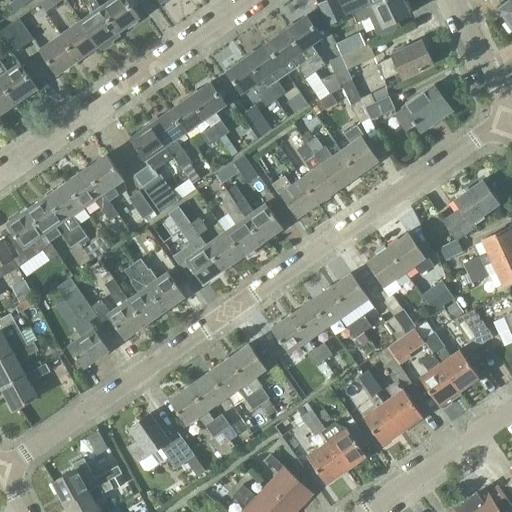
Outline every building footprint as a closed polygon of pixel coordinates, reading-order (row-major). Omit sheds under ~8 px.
[(14,12),(30,0),(14,0),(9,4),(14,12)] [(44,12),(60,0),(45,0),(39,4),(44,12)] [(92,13),(80,21),(98,46),(99,45),(101,49),(104,49),(112,43),(113,41),(110,37),(118,32),(100,7),(95,0),(91,0),(89,2),(92,13)] [(126,0),(110,0),(100,7),(118,32),(139,18),(130,5),(126,0)] [(328,24),(352,13),(380,0),(357,0),(340,8),(336,0),(328,0),(319,5),(328,24)] [(383,27),(409,14),(402,0),(380,0),(352,13),(357,23),(370,17),(369,15),(376,12),(383,27)] [(504,22),(511,32),(511,31),(511,0),(501,10),(508,20),(504,22)] [(306,16),(286,30),(315,72),(325,65),(311,44),(321,37),(306,16)] [(17,21),(7,28),(21,48),(31,41),(17,21)] [(80,21),(60,35),(77,61),(98,46),(80,21)] [(0,39),(11,55),(21,48),(7,28),(0,32),(0,39)] [(286,30),(266,44),(287,73),(297,66),(305,79),(315,72),(286,30)] [(359,34),(336,44),(341,55),(347,70),(375,57),(369,44),(364,46),(359,34)] [(60,35),(39,50),(57,75),(77,61),(60,35)] [(403,78),(434,64),(423,40),(392,54),(393,57),(377,64),(384,79),(400,72),(403,78)] [(266,44),(246,58),(261,79),(267,87),(276,99),(285,93),(277,80),(287,73),(266,44)] [(352,79),(347,70),(341,55),(329,61),(340,85),(341,84),(351,79),(352,79)] [(1,58),(0,58),(0,79),(16,103),(37,88),(19,63),(9,70),(1,58)] [(246,58),(226,72),(242,93),(261,79),(246,58)] [(0,79),(0,114),(16,103),(0,79)] [(360,123),(370,118),(361,99),(351,79),(341,84),(360,123)] [(219,139),(232,157),(238,152),(225,134),(229,132),(216,113),(226,105),(211,83),(190,97),(205,120),(210,127),(219,139)] [(325,85),(315,92),(320,99),(330,92),(325,85)] [(404,109),(396,115),(405,127),(413,121),(420,131),(451,109),(435,85),(403,108),(404,109)] [(267,87),(257,94),(266,106),(276,99),(267,87)] [(361,99),(370,118),(371,120),(395,109),(389,96),(385,87),(361,99)] [(190,97),(171,111),(186,133),(205,120),(190,97)] [(322,102),(312,109),(317,115),(326,109),(322,102)] [(176,140),(186,133),(171,111),(151,125),(173,157),(180,166),(181,165),(187,161),(190,159),(176,140)] [(271,129),(266,121),(257,127),(262,135),(271,129)] [(154,171),(173,157),(151,125),(131,138),(154,171)] [(219,139),(210,127),(201,133),(209,146),(219,139)] [(352,144),(341,151),(358,176),(378,162),(361,137),(363,135),(357,127),(345,135),(352,144)] [(338,189),(358,176),(341,151),(332,157),(325,147),(322,149),(314,138),(306,143),(338,189)] [(318,203),(338,189),(306,143),(297,150),(312,171),(301,178),(318,203)] [(106,155),(87,169),(104,194),(109,201),(119,194),(114,187),(124,180),(106,155)] [(247,183),(258,176),(244,155),(216,175),(222,184),(239,172),(247,183)] [(181,165),(180,166),(188,179),(192,184),(200,179),(187,161),(181,165)] [(84,208),(95,200),(110,221),(118,214),(109,201),(104,194),(87,169),(67,182),(84,208)] [(160,174),(142,187),(160,213),(178,200),(160,174)] [(318,203),(301,178),(291,186),(284,176),(272,184),(279,194),(281,193),(299,217),(318,203)] [(460,209),(443,221),(457,240),(474,227),(471,223),(498,203),(482,180),(454,200),(460,209)] [(79,242),(87,236),(73,216),(84,208),(67,182),(47,196),(79,242)] [(225,190),(217,196),(229,213),(228,214),(236,225),(226,232),(243,256),(263,242),(235,204),(225,190)] [(139,191),(128,198),(143,219),(153,211),(139,191)] [(45,197),(28,209),(45,235),(49,241),(60,233),(70,248),(79,242),(47,196),(45,197)] [(244,197),(235,204),(263,242),(282,228),(265,204),(254,212),(244,197)] [(178,207),(169,214),(189,242),(188,246),(173,257),(190,280),(196,275),(203,284),(223,270),(206,246),(198,236),(190,224),(178,207)] [(12,233),(2,241),(13,260),(18,268),(29,260),(43,250),(51,262),(59,256),(49,241),(45,235),(28,209),(25,211),(6,224),(12,233)] [(153,211),(143,219),(145,222),(156,215),(153,211)] [(199,218),(190,224),(198,236),(207,229),(199,218)] [(124,223),(117,227),(124,237),(130,232),(124,223)] [(132,232),(136,242),(150,238),(146,227),(132,232)] [(482,240),(487,252),(463,264),(468,274),(511,253),(511,233),(510,228),(482,240)] [(226,232),(206,246),(223,270),(243,256),(226,232)] [(387,247),(405,273),(415,266),(421,275),(434,266),(427,256),(424,258),(407,233),(387,247)] [(103,235),(93,241),(101,253),(111,246),(103,235)] [(87,236),(79,242),(81,245),(89,240),(87,236)] [(0,266),(13,260),(2,241),(0,241),(0,266)] [(457,241),(440,248),(446,261),(462,253),(457,241)] [(405,273),(387,247),(367,261),(384,286),(381,288),(388,298),(400,290),(394,281),(405,273)] [(511,253),(468,274),(472,283),(496,272),(502,286),(511,281),(511,253)] [(167,273),(158,280),(150,268),(148,269),(141,258),(132,265),(164,312),(184,298),(177,287),(185,281),(176,269),(168,274),(167,273)] [(13,260),(0,266),(0,276),(18,268),(13,260)] [(70,263),(66,267),(72,276),(81,269),(77,264),(70,263)] [(132,265),(124,270),(132,281),(131,282),(138,293),(128,300),(127,301),(144,326),(164,312),(132,265)] [(351,272),(331,286),(348,311),(368,297),(351,272)] [(87,322),(97,316),(91,307),(70,278),(57,287),(81,323),(73,328),(80,338),(67,347),(82,369),(107,351),(87,322)] [(101,300),(91,307),(97,316),(107,330),(114,325),(124,339),(144,326),(127,301),(128,300),(113,278),(104,284),(112,295),(111,296),(118,307),(110,313),(101,300)] [(442,282),(423,295),(435,313),(455,299),(442,282)] [(331,286),(311,300),(328,325),(348,311),(331,286)] [(311,300),(291,314),(308,339),(328,325),(311,300)] [(454,304),(446,310),(453,319),(461,314),(454,304)] [(403,309),(394,316),(407,333),(414,328),(416,327),(403,309)] [(474,309),(453,320),(474,350),(493,336),(474,309)] [(0,359),(27,344),(11,313),(0,319),(0,359)] [(511,313),(493,322),(504,345),(511,341),(511,313)] [(291,314),(271,328),(288,353),(308,339),(291,314)] [(364,315),(355,321),(363,332),(371,326),(364,315)] [(394,316),(384,322),(397,340),(407,333),(394,316)] [(416,327),(414,328),(422,340),(433,332),(425,320),(416,327)] [(355,321),(347,327),(355,338),(363,332),(355,321)] [(397,340),(387,346),(400,364),(411,356),(407,351),(422,340),(414,328),(407,333),(397,340)] [(0,359),(0,388),(25,375),(25,374),(20,364),(29,359),(28,355),(38,349),(34,341),(28,345),(27,344),(0,359)] [(324,343),(315,349),(323,360),(331,354),(324,343)] [(250,344),(230,358),(247,382),(254,392),(262,403),(269,398),(270,398),(262,387),(255,376),(267,368),(250,344)] [(459,351),(451,357),(443,346),(432,354),(459,392),(479,378),(459,351)] [(315,349),(307,355),(315,366),(323,360),(315,349)] [(439,406),(459,392),(432,354),(422,361),(429,372),(420,379),(439,406)] [(230,358),(209,372),(227,396),(238,388),(246,399),(253,409),(262,403),(254,392),(247,382),(230,358)] [(362,374),(368,370),(372,367),(367,360),(358,367),(362,374)] [(49,371),(45,363),(25,374),(25,375),(0,388),(13,411),(38,397),(30,383),(49,371)] [(362,374),(358,377),(365,387),(375,380),(368,370),(362,374)] [(209,372),(189,386),(207,410),(227,396),(209,372)] [(375,380),(365,387),(371,397),(382,390),(375,380)] [(189,386),(169,400),(187,424),(198,416),(205,426),(213,437),(221,431),(214,420),(207,410),(189,386)] [(423,417),(404,390),(383,404),(402,431),(423,417)] [(402,431),(383,404),(363,418),(382,446),(402,431)] [(306,413),(301,416),(308,426),(319,419),(315,414),(312,409),(306,413)] [(323,409),(315,414),(319,419),(322,424),(329,419),(323,409)] [(187,460),(193,456),(177,434),(168,441),(150,415),(129,429),(136,440),(127,447),(138,463),(159,448),(174,469),(187,460)] [(222,415),(214,420),(221,431),(230,426),(222,415)] [(319,419),(308,426),(314,435),(315,436),(321,432),(328,443),(326,444),(346,471),(366,457),(345,429),(333,423),(325,429),(322,424),(319,419)] [(317,450),(306,458),(326,486),(346,471),(326,444),(328,443),(321,432),(315,436),(314,435),(309,439),(317,450)] [(266,461),(275,469),(280,463),(271,455),(266,461)] [(193,456),(187,460),(195,472),(201,468),(193,456)] [(75,470),(52,482),(64,504),(109,480),(119,475),(121,473),(117,466),(94,478),(83,458),(72,464),(75,470)] [(285,467),(268,485),(297,511),(314,493),(285,467)] [(119,475),(109,480),(109,481),(113,488),(123,482),(119,475)] [(109,480),(64,504),(68,511),(99,511),(94,501),(104,496),(102,493),(113,488),(109,480)] [(244,485),(238,491),(248,499),(253,493),(244,485)] [(268,485),(252,503),(262,511),(296,511),(297,511),(268,485)] [(477,493),(466,500),(474,511),(511,511),(511,506),(501,490),(490,497),(485,489),(477,494),(477,493)] [(238,491),(233,496),(242,505),(248,499),(238,491)] [(474,511),(466,500),(455,508),(456,509),(451,511),(474,511)] [(262,511),(252,503),(243,511),(262,511)]
